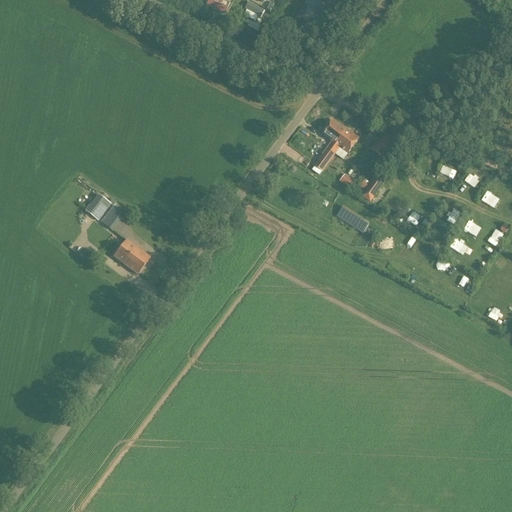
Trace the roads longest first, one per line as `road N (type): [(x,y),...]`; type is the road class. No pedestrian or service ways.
road 1 (unclassified): [(1,511),(319,87)]
road 2 (track): [(319,87),(511,173)]
road 3 (unclassified): [(319,87),(149,0)]
